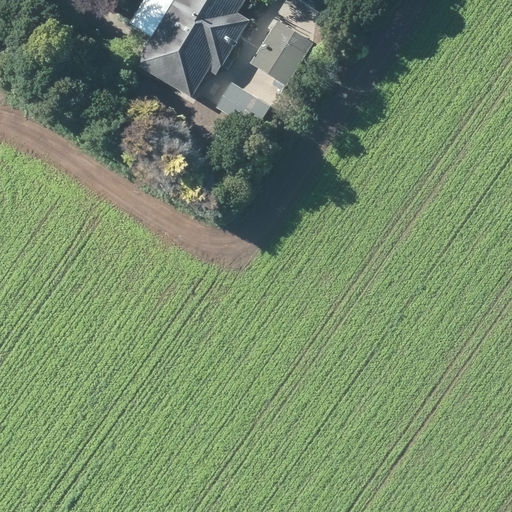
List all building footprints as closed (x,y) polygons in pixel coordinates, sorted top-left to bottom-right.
[(96,0),(49,0),(88,18),(96,0)] [(138,74),(193,105),(213,69),(224,75),(256,19),(246,14),(253,0),(150,0),(133,30),(155,43),(138,74)] [(335,0),(292,0),(292,3),(326,20),(335,0)] [(313,51),(278,29),(254,67),(289,89),(313,51)] [(259,103),(235,87),(219,111),(244,127),(259,103)]
